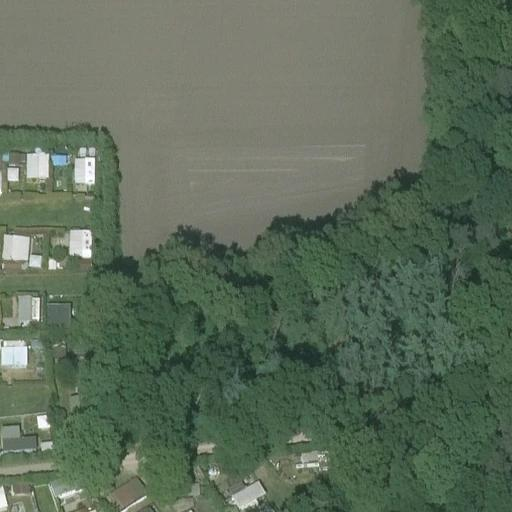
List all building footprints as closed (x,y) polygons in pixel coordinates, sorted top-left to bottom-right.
[(49,182),(49,156),(27,155),(26,182),(49,182)] [(74,184),(94,184),(95,161),(74,161),(74,184)] [(88,258),(90,236),(76,235),(74,257),(88,258)] [(1,264),(28,265),(29,239),(2,239),(1,264)] [(40,325),(40,299),(18,299),(18,325),(40,325)] [(48,309),(48,331),(69,331),(69,309),(48,309)] [(2,369),(27,368),(26,344),(1,345),(2,369)] [(0,432),(1,455),(36,453),(35,439),(19,440),(18,429),(0,430),(0,432)] [(53,500),(83,491),(79,478),(49,487),(53,500)] [(114,511),(122,511),(146,498),(134,480),(106,498),(114,511)] [(257,484),(230,497),(237,511),(244,511),(266,501),(257,484)] [(13,485),(13,497),(28,497),(28,486),(13,485)] [(173,487),(173,499),(199,498),(198,485),(173,487)] [(0,511),(8,509),(2,486),(0,486),(0,511)]
